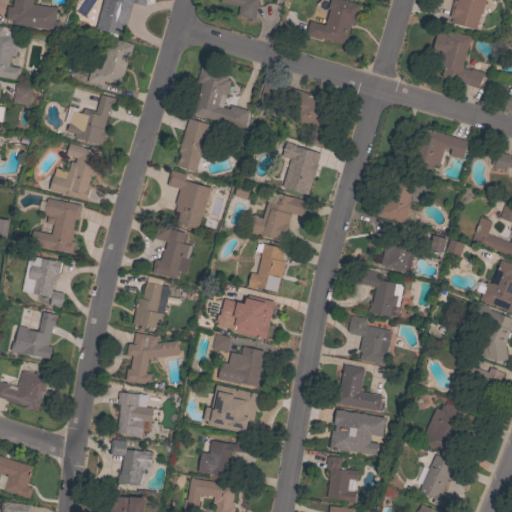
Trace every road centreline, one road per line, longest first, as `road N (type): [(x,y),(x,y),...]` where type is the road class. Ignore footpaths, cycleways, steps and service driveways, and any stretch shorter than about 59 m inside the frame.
road 1 (residential): [(68,511),(106,260),(183,0)]
road 2 (residential): [(280,511),(303,351),(397,0)]
road 3 (residential): [(511,125),(179,27)]
